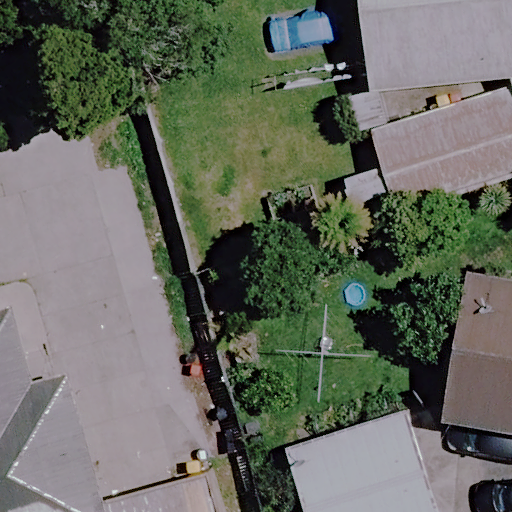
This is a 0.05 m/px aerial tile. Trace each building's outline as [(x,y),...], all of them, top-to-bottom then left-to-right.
[(343,2),(343,0),(239,0),(243,19),(343,2)] [(511,177),(511,0),(360,0),(386,120),(370,123),(387,204),(511,177)] [(511,268),(480,262),(447,422),(511,435),(511,268)] [(0,511),(217,511),(204,467),(106,495),(71,369),(41,377),(17,289),(0,293),(0,511)] [(439,511),(407,412),(283,452),(302,511),(439,511)]
